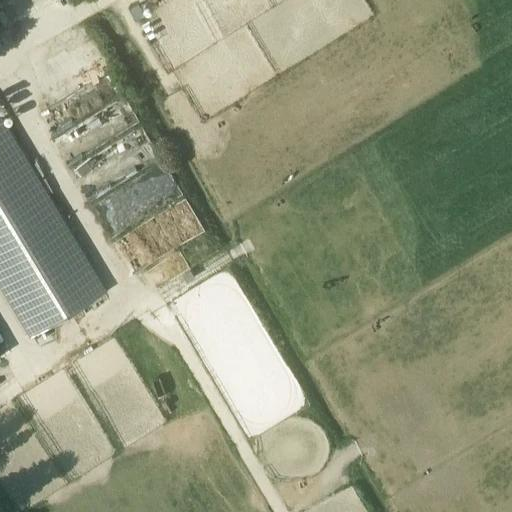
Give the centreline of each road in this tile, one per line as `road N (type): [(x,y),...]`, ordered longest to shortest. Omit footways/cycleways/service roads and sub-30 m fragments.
road 1 (track): [(280,511),(164,318),(142,303),(0,394)]
road 2 (track): [(134,298),(0,63)]
road 3 (track): [(134,298),(142,303),(249,246)]
road 4 (track): [(0,63),(108,0)]
